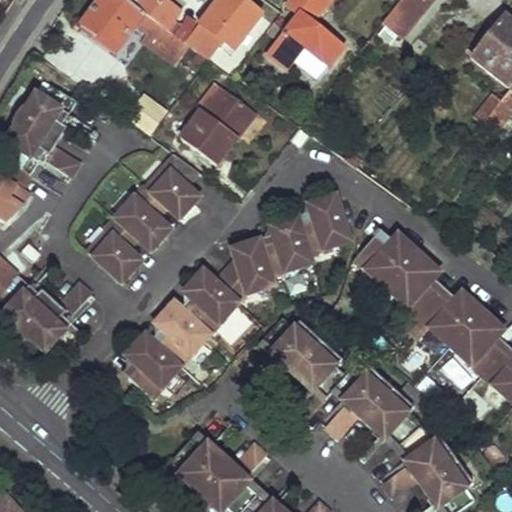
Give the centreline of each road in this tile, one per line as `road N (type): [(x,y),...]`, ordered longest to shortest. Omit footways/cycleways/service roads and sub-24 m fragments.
road 1 (residential): [(26,427),(221,212),(239,222),(310,165),(421,233),(511,304)]
road 2 (residential): [(354,511),(244,418)]
road 3 (residential): [(26,427),(119,511)]
